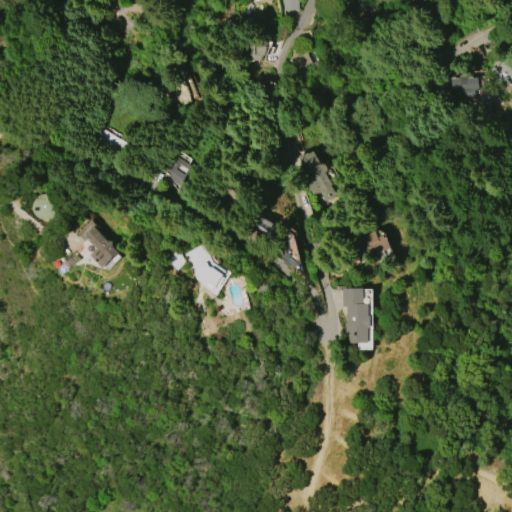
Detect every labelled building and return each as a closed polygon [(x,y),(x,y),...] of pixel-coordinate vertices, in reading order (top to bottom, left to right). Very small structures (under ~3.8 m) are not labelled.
[(297,0),(299,9),(281,10),(280,0),(297,0)] [(109,24),(119,30),(124,22),(115,16),(109,24)] [(444,58),(473,48),(469,37),(440,48),(444,58)] [(248,40),(268,42),(268,47),(264,55),(261,55),(260,60),(259,60),(259,61),(251,60),(251,61),(246,61),(246,55),(242,54),(243,44),(247,45),(248,40)] [(305,48),(310,63),(290,71),(286,60),(292,58),(291,53),(305,48)] [(511,58),(511,82),(501,88),(491,69),(495,66),(494,63),(505,58),(506,61),(511,58)] [(448,78),(474,77),(474,91),(448,92),(448,78)] [(194,101),(189,79),(159,87),(165,109),(194,101)] [(92,136),(116,157),(125,147),(100,126),(92,136)] [(294,157),(318,204),(341,192),(324,160),(318,164),(310,149),(294,157)] [(171,177),(191,171),(185,154),(166,161),(171,177)] [(33,197),(39,221),(56,216),(50,193),(33,197)] [(275,221),(255,217),(252,233),(273,237),(275,221)] [(78,233),(92,219),(100,228),(99,229),(110,241),(115,241),(115,245),(122,251),(104,268),(91,255),(93,252),(91,251),(89,248),(91,246),(94,244),(89,238),(85,241),(78,233)] [(362,259),(391,247),(384,228),(354,240),(362,259)] [(284,266),(293,265),(294,275),(301,274),(297,236),(281,237),(284,266)] [(182,254),(202,243),(211,261),(226,271),(223,273),(225,275),(213,290),(195,278),(182,254)] [(343,288),(365,288),(366,304),(370,304),(370,316),(372,316),(372,328),(369,328),(369,343),(346,343),(345,322),(347,322),(347,307),(343,307),(343,288)]
